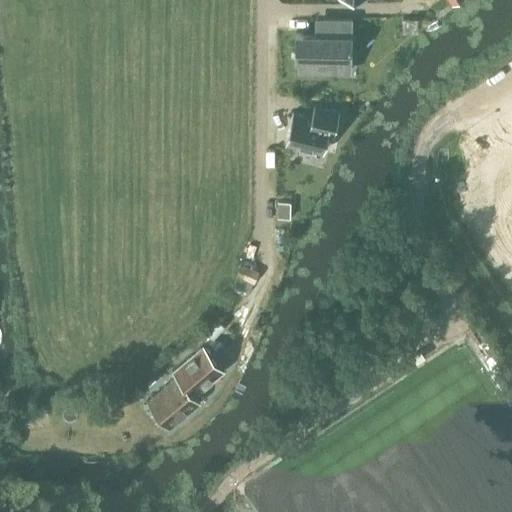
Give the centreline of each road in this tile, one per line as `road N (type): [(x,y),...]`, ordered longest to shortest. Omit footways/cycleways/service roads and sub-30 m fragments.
road 1 (track): [(454,333),(239,475),(202,511)]
road 2 (track): [(454,333),(417,213),(422,158),(439,122),(511,71)]
road 3 (track): [(142,390),(258,295),(268,278)]
